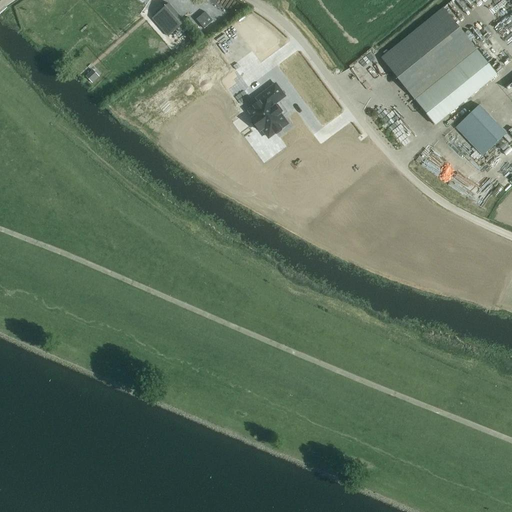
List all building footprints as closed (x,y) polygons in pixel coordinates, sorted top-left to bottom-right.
[(149,8),(154,0),(145,0),(143,5),(149,8)] [(169,3),(152,17),(168,36),(185,21),(169,3)] [(443,8),(381,58),(415,99),(436,126),(498,75),(477,49),(443,8)] [(205,37),(190,18),(186,21),(202,40),(205,37)] [(201,25),(208,35),(218,29),(211,19),(201,25)] [(93,69),(86,76),(93,83),(100,76),(93,69)] [(258,103),(252,108),(257,115),(253,118),(252,119),(254,122),(252,123),(257,130),(259,129),(261,131),(262,130),(267,127),(273,135),(275,133),(277,135),(283,130),(282,128),(288,124),(280,114),(284,111),(277,102),(285,96),(276,84),(258,97),(261,101),(258,103)] [(480,105),(456,128),(483,156),(506,133),(480,105)] [(225,153),(233,147),(223,130),(214,136),(225,153)] [(421,162),(434,170),(443,156),(430,148),(421,162)] [(197,171),(212,166),(211,161),(206,163),(204,157),(194,160),(197,171)] [(222,182),(232,176),(229,171),(219,178),(222,182)] [(295,224),(307,227),(308,221),(297,218),(295,224)]
